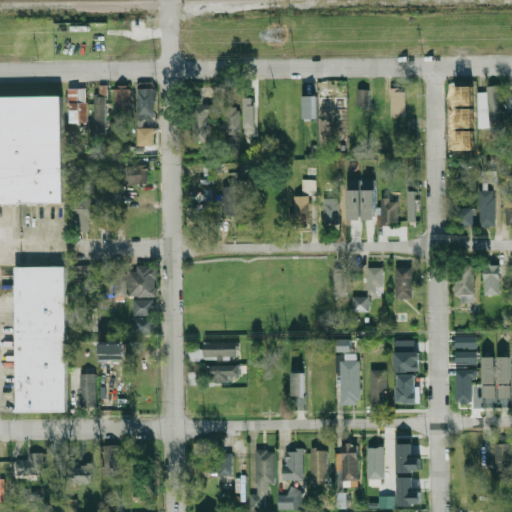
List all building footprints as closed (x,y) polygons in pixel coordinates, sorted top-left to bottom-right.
[(302,121),(302,83),(315,83),(315,121),(302,121)] [(474,105),(474,84),(456,84),(456,105),(474,105)] [(109,134),(109,87),(95,87),(95,134),(109,134)] [(70,123),(87,123),(87,88),(70,88),(70,123)] [(115,109),(130,109),(130,88),(115,88),(115,109)] [(405,115),(405,88),(391,88),(391,115),(405,115)] [(358,107),(369,107),(369,89),(358,89),(358,107)] [(488,118),(502,118),(502,89),(488,89),(488,118)] [(154,116),(154,90),(139,90),(139,116),(154,116)] [(244,93),(244,134),(258,134),(258,93),(244,93)] [(200,103),(200,98),(193,97),(191,141),(209,141),(210,103),(200,103)] [(0,98),(59,98),(60,204),(0,204),(0,98)] [(239,105),(226,105),(226,133),(239,133),(239,105)] [(456,107),(473,107),(473,127),(456,127),(456,107)] [(137,146),(155,146),(156,127),(138,127),(137,146)] [(457,129),(474,129),(474,149),(457,149),(457,129)] [(148,184),(148,165),(128,165),(128,185),(148,184)] [(496,170),(482,170),(483,183),(497,182),(496,170)] [(316,179),(302,179),(302,193),(315,194),(316,179)] [(363,181),(375,180),(375,221),(364,221),(363,181)] [(349,182),(361,182),(361,222),(349,222),(349,182)] [(222,215),(239,215),(240,186),(223,185),(222,215)] [(110,198),(103,197),(103,189),(98,188),(97,229),(109,229),(110,198)] [(495,189),(479,190),(479,226),(495,226),(495,189)] [(408,192),(416,191),(416,222),(408,222),(408,192)] [(292,196),(293,227),(310,227),(309,195),(292,196)] [(73,197),(74,231),(89,231),(88,219),(95,219),(95,196),(73,197)] [(324,223),(323,197),(339,197),(339,223),(324,223)] [(382,225),(382,199),(397,199),(398,225),(382,225)] [(187,205),(188,228),(206,227),(205,205),(187,205)] [(472,207),(456,207),(457,225),(472,225),(472,207)] [(156,296),(156,264),(136,264),(136,270),(129,270),(128,296),(156,296)] [(474,302),(474,264),(455,264),(455,294),(460,294),(460,302),(474,302)] [(484,294),(500,294),(499,264),(483,265),(484,294)] [(19,412),(17,267),(66,266),(68,411),(19,412)] [(347,296),(348,266),(334,266),(333,296),(347,296)] [(383,285),(383,266),(367,267),(368,295),(376,294),(375,286),(383,285)] [(412,297),(412,267),(396,267),(396,298),(412,297)] [(126,296),(127,272),(114,271),(114,295),(126,296)] [(353,311),(369,311),(368,296),(352,296),(353,311)] [(154,299),(133,298),(133,314),(154,315),(154,299)] [(133,333),(155,333),(155,317),(133,316),(133,333)] [(455,336),(455,348),(475,347),(475,335),(455,336)] [(351,351),(351,339),(335,338),(335,351),(351,351)] [(395,339),(395,371),(418,371),(417,339),(395,339)] [(100,342),(100,359),(125,359),(124,341),(100,342)] [(188,358),(237,359),(237,342),(203,341),(203,348),(188,348),(188,358)] [(475,351),(455,351),(455,363),(475,362),(475,351)] [(495,356),(482,356),(483,406),(495,406),(495,356)] [(509,356),(497,356),(498,383),(510,383),(509,356)] [(341,404),(360,403),(359,359),(340,360),(341,404)] [(239,364),(205,365),(206,382),(229,381),(228,375),(239,375),(239,364)] [(387,369),(370,369),(370,404),(387,403),(387,369)] [(292,395),(304,395),(303,372),(292,372),(292,395)] [(96,373),(79,373),(80,406),(96,406),(96,373)] [(416,374),(398,374),(397,402),(416,402),(416,374)] [(472,374),(456,374),(455,400),(471,400),(472,374)] [(497,406),(510,406),(509,384),(496,384),(497,406)] [(194,473),(210,473),(209,441),(193,442),(194,473)] [(511,442),(495,442),(495,473),(511,473),(511,442)] [(335,452),(336,486),(358,486),(357,443),(342,443),(342,452),(335,452)] [(397,471),(421,471),(420,456),(412,457),(412,443),(397,443),(397,471)] [(384,478),(383,447),(367,447),(368,478),(384,478)] [(326,483),(327,449),(311,448),(310,483),(326,483)] [(256,493),(249,493),(249,510),(267,509),(267,483),(274,483),(274,449),(256,450),(256,493)] [(282,479),(303,479),(304,449),(286,449),(285,465),(282,465),(282,479)] [(232,451),(218,451),(219,475),(232,475),(232,451)] [(16,475),(44,474),(43,452),(28,452),(28,459),(16,459),(16,475)] [(67,469),(67,483),(92,484),(93,462),(78,462),(77,469),(67,469)] [(398,505),(421,504),(420,490),(413,490),(413,476),(397,476),(398,505)] [(278,508),(302,508),(302,487),(289,488),(289,494),(278,494),(278,508)] [(378,496),(378,508),(394,508),(394,495),(378,496)]
